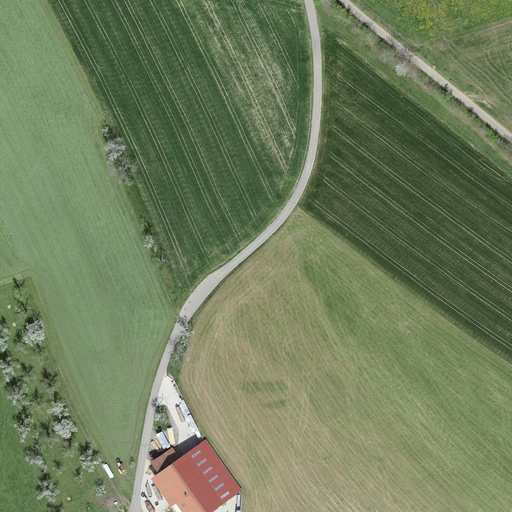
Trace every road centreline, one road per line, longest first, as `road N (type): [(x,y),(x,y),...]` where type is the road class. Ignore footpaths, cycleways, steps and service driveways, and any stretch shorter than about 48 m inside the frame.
road 1 (residential): [(132,511),(154,393),(175,336),(206,291),(289,209),(305,177),(317,100),(308,0)]
road 2 (track): [(342,0),(511,140)]
